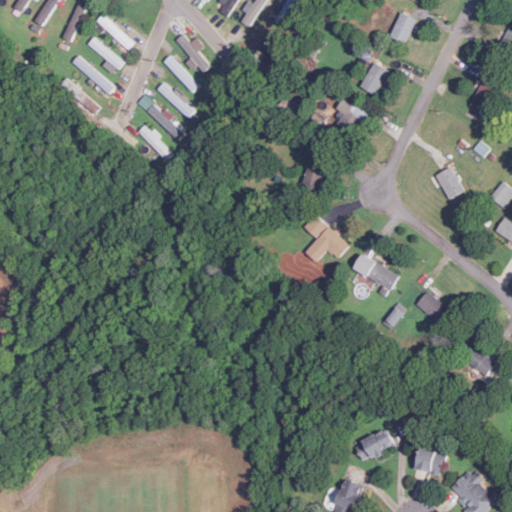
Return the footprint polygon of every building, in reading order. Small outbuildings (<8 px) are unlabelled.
[(19,0),(16,5),(23,11),(29,0),(19,0)] [(48,0),(59,0),(44,24),(37,19),(48,0)] [(81,0),(64,37),(72,40),(91,0),(81,0)] [(240,0),(221,0),(221,2),(226,4),(222,12),(233,17),(240,0)] [(243,21),(251,26),(267,0),(257,0),(255,3),(251,0),(249,0),(244,9),(248,12),(243,21)] [(298,0),(287,0),(279,0),(269,16),(283,24),(298,0)] [(393,37),(410,43),(418,17),(401,12),(393,37)] [(99,19),(105,13),(136,41),(130,48),(99,19)] [(178,38),(185,33),(213,65),(206,70),(178,38)] [(90,42),(96,36),(126,61),(121,68),(90,42)] [(285,40),(276,36),(265,61),(280,67),(287,50),(281,48),(285,40)] [(172,54),(166,60),(195,90),(201,85),(172,54)] [(75,60),(80,55),(117,86),(111,92),(75,60)] [(378,94),(384,82),(388,84),(395,71),(376,61),(363,86),(378,94)] [(63,83),(68,77),(103,106),(97,113),(63,83)] [(500,86),(484,79),(473,105),(488,112),(500,86)] [(159,87),(166,82),(197,110),(191,116),(159,87)] [(345,111),(338,127),(353,134),(361,118),(368,122),(374,109),(359,102),(357,104),(344,98),(339,108),(345,111)] [(149,110),(156,102),(186,132),(180,139),(149,110)] [(140,130),(146,124),(173,152),(167,158),(140,130)] [(489,146),(480,140),(475,149),(484,154),(489,146)] [(327,167),(310,163),(304,186),(320,191),(327,167)] [(452,199),(467,190),(453,166),(438,174),(452,199)] [(511,200),(511,185),(504,180),(492,197),(507,207),(511,200)] [(352,244),(318,213),(306,226),(320,238),(308,251),(319,261),(330,248),(340,258),(352,244)] [(401,273),(364,253),(355,268),(384,285),(380,292),(388,296),(401,273)] [(439,320),(450,307),(429,290),(418,304),(439,320)] [(391,328),(408,309),(401,303),(384,321),(391,328)] [(488,375),(499,363),(476,341),(464,354),(488,375)] [(358,446),(366,442),(365,440),(376,433),(377,435),(380,434),(379,433),(384,430),(385,431),(388,429),(396,441),(392,442),(393,445),(387,448),(386,446),(385,447),(388,452),(379,457),(378,454),(374,456),(373,455),(365,459),(358,446)] [(441,474),(448,450),(423,443),(417,467),(441,474)] [(486,511),(501,499),(484,480),(486,478),(475,467),(451,489),(472,511),(486,511)] [(349,478),(348,481),(346,481),(344,487),(346,487),(345,489),(343,488),(337,502),(340,503),(337,511),(339,511),(352,511),(354,508),(356,509),(357,504),(361,505),(364,496),(362,495),(366,484),(349,478)]
